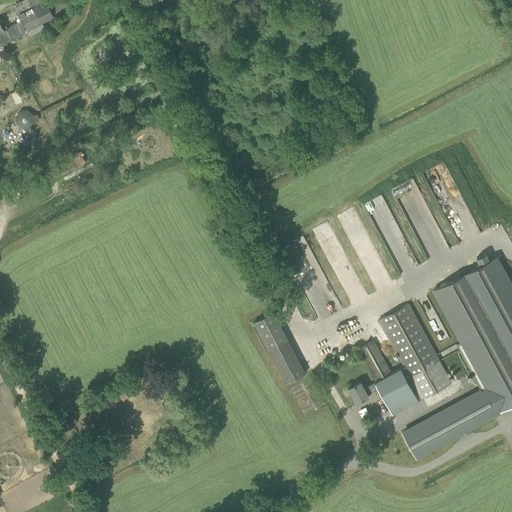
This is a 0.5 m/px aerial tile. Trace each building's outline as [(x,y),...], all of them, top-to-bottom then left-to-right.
[(0,43),(54,16),(45,0),(19,0),(13,4),(21,19),(3,29),(0,23),(0,43)] [(67,0),(45,0),(54,15),(70,6),(67,0)] [(32,113),(26,108),(20,109),(14,115),(16,123),(21,127),(29,126),(33,121),(39,120),(38,113),(32,113)] [(83,164),(82,161),(78,152),(56,163),(62,175),(83,164)] [(483,252),(475,255),(477,260),(485,258),(483,252)] [(481,390),(402,432),(415,456),(511,403),(511,288),(494,256),(434,289),(462,341),(456,344),(481,390)] [(407,372),(403,373),(400,367),(391,372),(374,340),(357,348),(358,349),(376,380),(374,381),(374,382),(363,388),(359,381),(348,387),(356,402),(368,396),(367,395),(379,389),(392,414),(450,382),(407,303),(378,319),(407,372)] [(305,373),(287,338),(273,311),(253,322),(267,348),(286,383),(305,373)]
